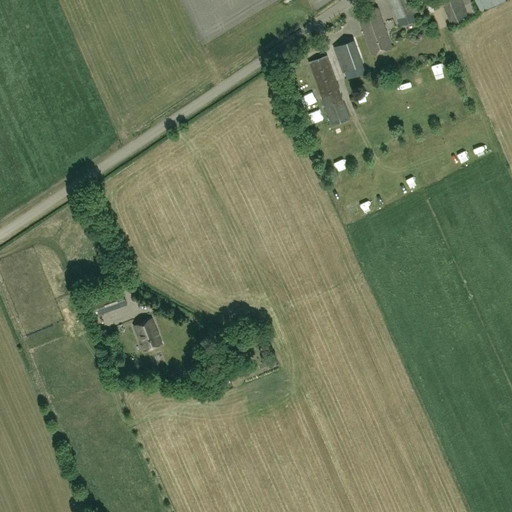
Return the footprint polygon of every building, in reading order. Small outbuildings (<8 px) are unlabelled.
[(389,0),(398,18),(414,12),(417,10),(415,6),(412,7),(409,0),(389,0)] [(470,0),(440,0),(451,25),(477,14),(470,0)] [(475,0),(480,11),(505,0),(475,0)] [(378,7),(357,15),(371,54),(392,46),(378,7)] [(363,65),(354,40),(334,47),(342,72),(363,65)] [(349,118),(327,56),(309,63),(331,124),(349,118)] [(445,74),(442,63),(431,66),(434,76),(445,74)] [(400,75),(403,85),(409,83),(406,73),(400,75)] [(458,81),(449,85),(454,96),(463,92),(458,81)] [(361,99),(372,95),(370,90),(359,94),(361,99)] [(459,101),(452,106),(458,116),(465,111),(459,101)] [(383,140),(376,142),(379,153),(386,150),(383,140)] [(95,316),(102,314),(127,304),(120,284),(94,293),(95,296),(88,298),(95,316)] [(162,344),(152,318),(134,325),(145,351),(162,344)] [(242,370),(239,361),(214,369),(217,379),(242,370)]
